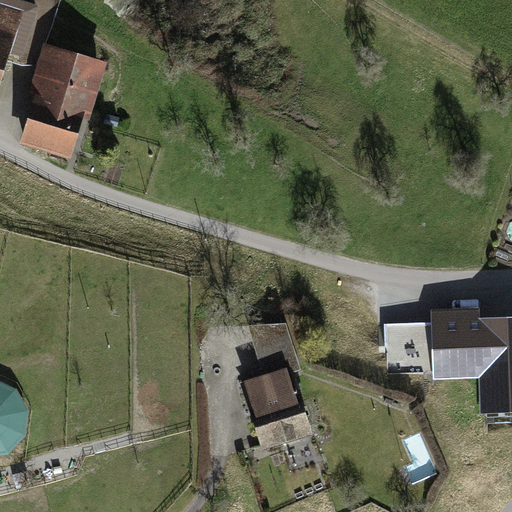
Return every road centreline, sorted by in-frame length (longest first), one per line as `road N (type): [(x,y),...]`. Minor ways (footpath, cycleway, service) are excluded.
road 1 (residential): [(0,145),(116,199),(340,265),(423,281),(511,278)]
road 2 (track): [(191,511),(221,457),(231,332)]
road 3 (track): [(511,81),(367,0)]
